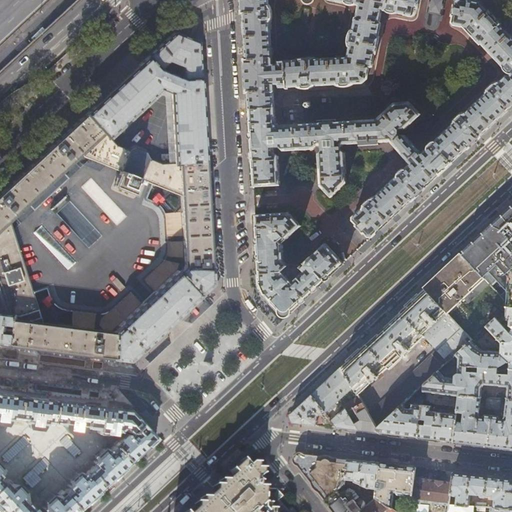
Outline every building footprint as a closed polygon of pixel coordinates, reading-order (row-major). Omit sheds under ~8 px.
[(241,0),(242,13),(243,13),(244,39),(246,59),(245,59),(247,92),(249,117),(252,166),(253,187),(280,185),(279,155),(275,152),(275,147),(280,147),(283,150),(314,148),(317,145),(321,145),(321,149),(318,153),(320,185),(331,197),(346,182),(345,152),(341,149),(341,147),(344,143),(360,142),(361,145),(380,143),(380,141),(391,140),(412,162),(405,169),(403,169),(402,169),(400,171),(399,172),(398,173),(397,174),(397,176),(375,197),(375,196),(373,197),(371,198),(369,199),(368,201),(365,204),(364,205),(362,208),(362,209),(353,217),(353,220),(357,225),(363,233),(364,232),(369,237),(372,237),(439,174),(451,163),(468,147),(479,137),(479,136),(511,105),(511,38),(488,13),(479,3),(467,0),(466,0),(457,0),(456,5),(454,5),(452,15),(453,16),(452,22),(454,24),(462,26),(463,25),(480,43),(501,65),(500,66),(504,71),(507,71),(507,75),(500,81),(498,81),(495,82),(494,83),(492,85),(490,86),(488,89),(487,90),(486,93),(487,94),(467,112),(466,111),(465,112),(462,113),(460,114),(459,116),(456,119),(455,121),(454,123),(454,124),(437,140),(436,140),(434,140),(433,141),(431,142),(430,143),(429,144),(429,146),(428,147),(429,147),(423,152),(421,150),(422,148),(406,132),(401,132),(399,131),(399,128),(400,127),(405,126),(418,114),(421,112),(408,99),(396,99),(394,100),(376,116),(336,118),(336,116),(317,117),(317,119),(278,122),(275,120),(273,89),(274,89),(273,81),(278,81),(278,84),(279,84),(297,83),(297,84),(300,85),(301,86),(304,86),(306,86),(310,85),(312,84),(315,83),(314,82),(335,81),(336,83),(338,83),(340,84),(342,84),(345,84),(346,83),(349,83),(351,82),(353,81),(353,80),(362,80),(368,75),(369,66),(371,66),(372,65),(375,53),(376,53),(379,35),(378,35),(381,23),(380,22),(382,9),(385,10),(385,11),(386,11),(387,12),(389,13),(390,13),(391,13),(392,13),(395,14),(396,13),(397,13),(398,12),(406,14),(406,15),(413,16),(415,15),(416,8),(418,8),(419,0),(331,0),(336,1),(336,0),(344,2),(344,3),(346,4),(347,5),(348,5),(349,5),(351,5),(353,5),(354,5),(356,5),(356,4),(359,5),(357,15),(356,15),(353,27),(352,28),(350,30),(349,31),(349,33),(348,35),(348,37),(348,40),(348,42),(349,44),(350,44),(348,54),(315,56),(315,55),(297,56),(298,57),(277,58),(277,59),(277,61),(272,62),(272,52),(271,52),(269,20),(271,20),(271,18),(272,16),(272,14),(272,11),(272,8),(271,5),(270,4),(269,2),(268,2),(268,0),(241,0)] [(429,12),(428,19),(428,20),(428,21),(428,22),(428,23),(428,24),(428,25),(429,26),(430,26),(431,27),(432,28),(433,28),(434,27),(435,27),(436,27),(437,26),(438,25),(439,24),(439,23),(439,22),(439,21),(440,21),(441,14),(443,0),(431,0),(429,12)] [(92,30),(96,34),(112,19),(108,15),(92,30)] [(172,320),(200,294),(200,293),(211,283),(199,66),(197,42),(185,37),(174,33),(0,193),(0,343),(129,360),(140,349),(141,350),(172,320)] [(438,41),(438,40),(438,39),(437,38),(423,34),(422,35),(421,35),(420,36),(420,37),(419,37),(419,38),(419,39),(419,40),(420,40),(420,41),(420,42),(435,45),(436,45),(437,44),(438,43),(438,42),(438,41)] [(494,307),(511,307),(511,207),(462,255),(485,279),(497,291),(482,304),(489,311),(494,307)] [(300,226),(288,212),(255,214),(256,246),(259,285),(262,294),(285,318),(314,291),(344,263),(325,243),(300,267),(298,265),(288,265),(287,266),(283,261),(282,243),(300,226)] [(356,250),(348,231),(339,235),(347,253),(356,250)] [(425,289),(448,314),(485,279),(462,255),(433,282),(425,289)] [(445,364),(456,355),(471,340),(472,340),(448,314),(425,289),(412,301),(382,329),(353,356),(341,367),(353,387),(358,396),(373,382),(374,382),(380,376),(380,375),(389,367),(390,369),(404,356),(411,350),(410,350),(424,337),(437,351),(369,415),(377,429),(402,405),(415,393),(424,384),(439,371),(445,364)] [(511,307),(494,307),(489,311),(495,318),(511,335),(511,307)] [(511,335),(495,318),(486,327),(501,343),(501,351),(482,350),(476,345),(471,340),(456,355),(459,358),(458,365),(468,366),(479,367),(498,368),(508,361),(510,362),(509,369),(511,368),(511,335)] [(468,372),(468,366),(458,365),(458,373),(455,377),(444,376),(439,371),(424,384),(423,392),(459,396),(481,398),(481,388),(484,384),(499,385),(499,386),(508,387),(507,399),(511,399),(511,368),(509,369),(509,374),(497,373),(498,368),(479,367),(479,372),(468,372)] [(335,404),(353,387),(341,367),(327,381),(312,395),(324,410),(326,413),(328,410),(330,412),(337,406),(335,404)] [(423,396),(423,392),(424,384),(415,393),(417,396),(423,396)] [(76,403),(55,400),(19,396),(0,393),(0,509),(2,511),(75,511),(99,490),(131,460),(155,438),(136,417),(130,410),(103,407),(76,403)] [(322,413),(324,410),(312,395),(290,415),(292,422),(321,426),(338,428),(332,421),(328,415),(325,417),(322,413)] [(457,409),(457,412),(463,413),(463,416),(456,415),(453,442),(470,444),(488,446),(491,416),(485,415),(483,417),(483,418),(480,417),(479,419),(477,417),(479,416),(481,398),(459,396),(457,409)] [(353,409),(362,403),(358,397),(339,408),(340,409),(339,410),(341,412),(344,409),(346,413),(346,412),(351,410),(353,409)] [(511,399),(507,399),(506,399),(504,418),(506,420),(504,422),(502,420),(500,419),(500,418),(498,417),(491,416),(488,446),(500,448),(511,449),(511,399)] [(406,409),(402,405),(377,429),(379,433),(404,436),(418,438),(420,424),(420,419),(422,405),(422,400),(417,400),(416,405),(411,404),(410,409),(406,409)] [(369,415),(362,403),(353,409),(360,421),(354,425),(358,430),(364,431),(379,433),(377,429),(369,415)] [(457,412),(457,409),(454,409),(453,414),(431,411),(431,407),(422,405),(420,419),(426,420),(426,425),(420,424),(418,438),(436,440),(453,442),(456,415),(457,412)] [(349,417),(346,412),(346,413),(344,409),(341,412),(332,421),(338,428),(340,428),(351,429),(358,430),(354,425),(349,417)] [(344,484),(347,459),(340,458),(297,453),(293,460),(311,482),(325,500),(336,491),(344,485),(344,484)] [(364,461),(347,459),(344,484),(344,485),(347,486),(348,480),(352,480),(351,487),(361,492),(362,485),(369,489),(374,489),(373,497),(376,498),(377,488),(378,482),(380,463),(364,461)] [(296,511),(278,492),(274,496),(268,489),(262,489),(257,488),(257,483),(255,481),(260,476),(250,465),(246,467),(243,464),(242,462),(241,462),(229,472),(230,473),(232,475),(223,483),(191,511),(296,511)] [(404,466),(380,463),(378,482),(386,483),(385,487),(382,489),(377,488),(376,498),(397,511),(409,511),(410,510),(392,507),(394,490),(396,490),(396,494),(412,496),(415,477),(416,467),(404,466)] [(453,472),(452,478),(450,495),(457,496),(456,505),(469,506),(471,494),(479,495),(478,497),(480,498),(485,498),(487,497),(487,496),(494,497),(493,508),(511,508),(511,479),(493,477),(453,472)] [(424,478),(415,477),(412,496),(411,500),(430,503),(433,479),(424,478)] [(446,481),(433,479),(430,503),(429,511),(448,511),(449,505),(450,495),(452,478),(449,478),(446,478),(446,481)] [(336,491),(325,500),(334,511),(357,511),(354,508),(358,505),(348,492),(347,492),(346,492),(345,492),(344,493),(344,494),(343,495),(343,496),(344,497),(344,498),(343,499),(336,491)] [(397,511),(376,498),(358,511),(397,511)]
